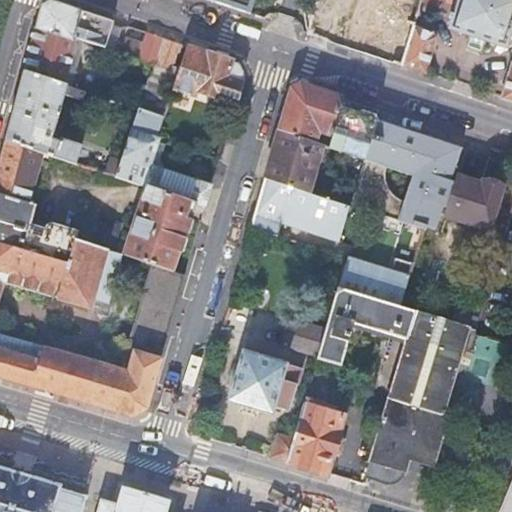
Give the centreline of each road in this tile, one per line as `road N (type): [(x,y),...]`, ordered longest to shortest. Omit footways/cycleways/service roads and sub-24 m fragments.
road 1 (residential): [(276,50),(159,449)]
road 2 (residential): [(511,129),(276,50)]
road 3 (residential): [(369,511),(159,449)]
road 4 (residential): [(159,449),(0,398)]
road 5 (residential): [(276,50),(118,0)]
